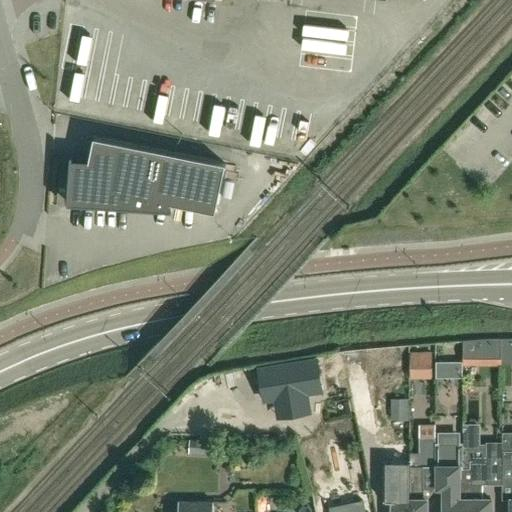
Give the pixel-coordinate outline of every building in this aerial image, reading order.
[(331,5),(331,19),(356,20),(357,5),(331,5)] [(327,32),(327,48),(357,48),(357,32),(327,32)] [(309,47),(309,61),(334,61),(334,46),(309,47)] [(77,72),(70,101),(82,104),(88,75),(77,72)] [(236,136),(242,104),(214,99),(208,131),(236,136)] [(332,106),(311,126),(318,133),(338,113),(332,106)] [(133,208),(136,196),(215,213),(226,164),(94,137),(89,160),(73,159),(73,156),(71,156),(68,205),(133,208)] [(480,340),(463,340),(463,357),(479,357),(480,340)] [(501,340),(501,360),(511,359),(511,340),(501,340)] [(436,378),(435,352),(414,353),(415,379),(436,378)] [(259,370),(264,400),(323,391),(317,360),(259,370)] [(427,511),(428,499),(424,499),(424,466),(436,466),(436,443),(436,424),(420,424),(420,451),(410,451),(410,475),(410,511),(427,511)] [(190,440),(189,452),(209,454),(210,442),(190,440)] [(436,443),(436,466),(436,487),(446,487),(445,498),(444,498),(444,511),(462,511),(462,475),(464,475),(464,468),(464,443),(436,443)] [(503,476),(503,450),(503,448),(487,449),(487,443),(464,443),(464,468),(464,475),(462,475),(462,511),(492,511),(492,499),(481,499),(481,483),(487,483),(487,482),(503,482),(503,476)] [(376,446),(363,449),(369,476),(382,474),(376,446)] [(511,511),(511,450),(503,450),(503,476),(511,476),(511,498),(511,499),(510,511),(511,511)] [(410,511),(410,475),(401,475),(401,498),(393,498),(393,511),(410,511)] [(366,511),(364,499),(330,506),(330,511),(366,511)] [(213,511),(214,501),(179,501),(179,511),(213,511)]
